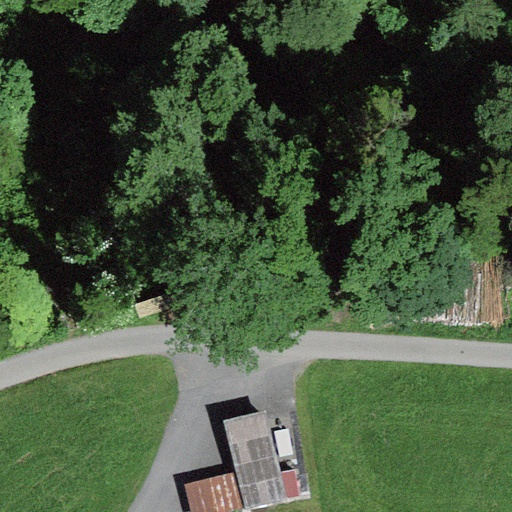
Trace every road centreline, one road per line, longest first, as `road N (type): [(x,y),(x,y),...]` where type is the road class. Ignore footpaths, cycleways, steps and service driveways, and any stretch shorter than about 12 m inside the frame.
road 1 (unclassified): [(511,357),(368,344),(163,358),(0,404)]
road 2 (track): [(149,511),(205,355)]
